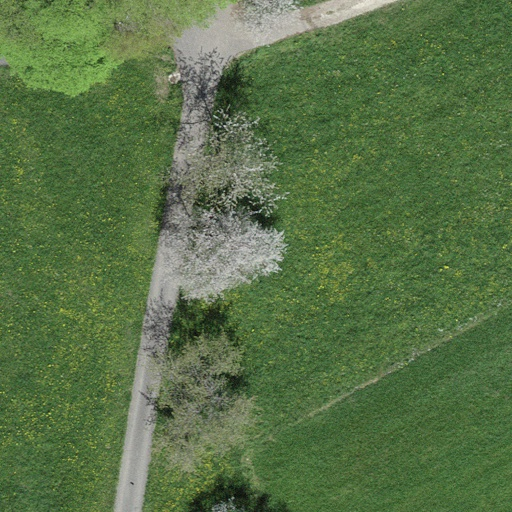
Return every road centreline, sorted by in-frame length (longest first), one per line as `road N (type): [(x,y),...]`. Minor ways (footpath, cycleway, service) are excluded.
road 1 (track): [(129,511),(216,36)]
road 2 (track): [(216,36),(140,25),(0,52)]
road 3 (track): [(388,0),(216,36)]
